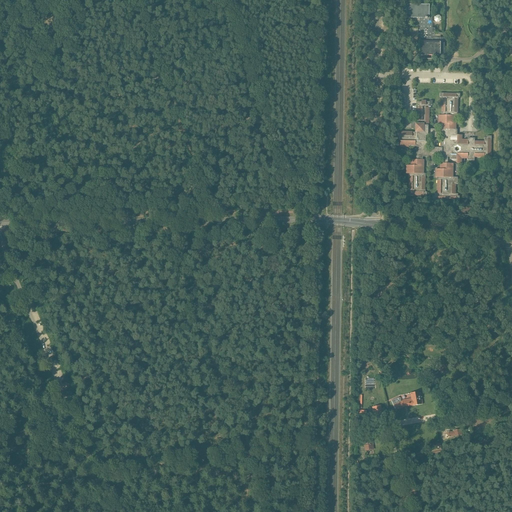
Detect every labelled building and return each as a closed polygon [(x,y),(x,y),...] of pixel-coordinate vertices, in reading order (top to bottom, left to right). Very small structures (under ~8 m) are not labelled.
[(441,55),(441,6),(406,5),(406,55),(441,55)] [(407,192),(407,196),(410,196),(410,195),(423,196),(427,196),(427,192),(425,192),(425,190),(425,177),(425,173),(422,173),(422,169),(422,166),(424,166),(424,160),(422,160),(423,156),(431,157),(430,158),(432,160),(435,160),(436,158),(435,157),(441,157),(441,160),(442,160),(442,163),(440,163),(440,169),(435,169),(435,177),(437,177),(437,180),(437,194),(434,194),(434,196),(433,196),(433,201),(436,201),(436,200),(456,201),(459,201),(459,196),(458,196),(458,194),(455,194),(455,184),(458,184),(458,177),(453,177),(453,163),(448,163),(448,157),(450,157),(450,159),(456,160),(456,163),(462,163),(462,157),(467,157),(467,160),(474,160),(474,157),(484,157),(484,161),(486,161),(486,163),(491,163),(491,159),(491,140),(491,136),(487,136),(487,138),(484,138),(484,141),(475,141),(475,138),(468,138),(467,142),(465,142),(462,141),(462,135),(457,135),(457,129),(455,129),(456,123),(453,123),(454,120),(454,116),(457,116),(457,112),(457,99),(458,99),(458,97),(459,97),(459,93),(456,93),(456,94),(443,93),(439,93),(439,97),(441,97),(441,115),(438,115),(438,124),(442,124),(442,129),(429,129),(429,102),(425,102),(425,101),(421,101),(417,101),(417,106),(418,106),(418,107),(417,107),(417,121),(418,121),(418,124),(417,124),(415,126),(415,132),(412,132),(398,132),(398,136),(400,136),(400,147),(409,147),(409,145),(417,145),(417,153),(416,153),(416,160),(411,159),(411,165),(406,165),(406,174),(409,174),(409,177),(409,190),(408,190),(408,192),(407,192)] [(365,378),(365,389),(375,389),(374,378),(365,378)] [(422,399),(420,400),(419,392),(410,394),(410,398),(410,399),(402,400),(403,401),(393,405),(396,411),(404,407),(412,405),(413,406),(423,404),(422,399)] [(375,420),(383,418),(380,406),(372,407),(375,420)] [(447,435),(448,437),(462,435),(461,429),(453,431),(451,432),(451,431),(446,432),(446,435),(447,435)] [(365,451),(374,450),(372,437),(365,438),(366,445),(364,446),(365,451)]
